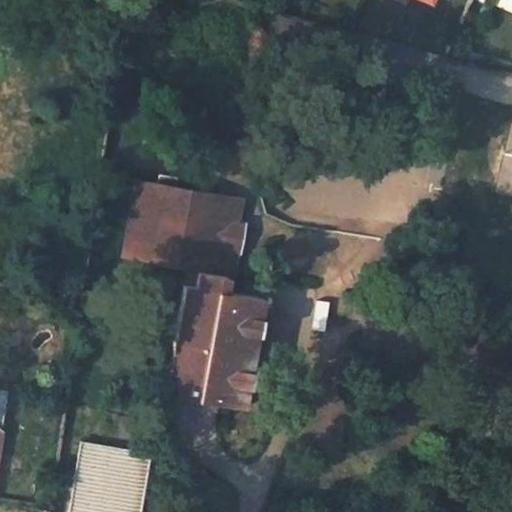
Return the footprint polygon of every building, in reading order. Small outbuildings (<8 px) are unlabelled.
[(164,394),(243,407),(263,297),(234,292),(237,277),(233,276),(242,225),(246,226),(251,200),(127,178),(114,257),(185,269),(196,270),(193,286),(182,284),(164,394)] [(246,279),(256,228),(246,226),(242,225),(233,276),(237,277),(246,279)] [(196,270),(185,269),(182,284),(193,286),(196,270)] [(133,511),(141,469),(109,464),(112,445),(80,441),(68,511),(133,511)] [(141,469),(144,450),(112,445),(109,464),(141,469)]
